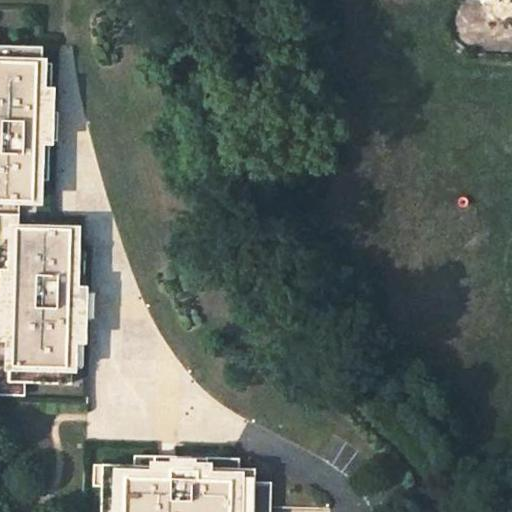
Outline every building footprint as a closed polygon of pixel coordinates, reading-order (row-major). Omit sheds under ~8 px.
[(41,63),(41,47),(0,45),(0,198),(18,199),(36,200),(38,140),(47,140),(48,111),(49,92),(40,92),(41,63)] [(50,63),(41,63),(40,92),(49,92),(50,63)] [(56,112),(48,111),(47,140),(55,141),(56,112)] [(0,214),(18,215),(18,199),(0,198),(0,214)] [(12,229),(17,230),(18,215),(0,214),(0,273),(2,274),(3,245),(11,245),(12,229)] [(72,291),(74,231),(17,230),(12,229),(11,245),(3,245),(2,274),(0,273),(0,295),(2,295),(1,315),(0,315),(0,336),(0,339),(0,365),(7,365),(7,381),(23,382),(69,383),(69,368),(70,339),(79,338),(80,319),(81,292),(72,291)] [(89,292),(81,292),(80,319),(88,320),(89,292)] [(0,339),(0,336),(0,394),(22,396),(23,382),(7,381),(7,365),(0,365),(0,339)] [(79,338),(70,339),(69,368),(79,368),(79,338)] [(188,458),(132,456),(131,467),(153,467),(153,463),(188,465),(188,458)] [(131,467),(99,466),(99,487),(97,511),(267,511),(269,485),(253,484),(253,471),(204,469),(205,459),(188,458),(188,465),(153,463),(153,467),(131,467)] [(99,466),(91,465),(90,487),(99,487),(99,466)]
